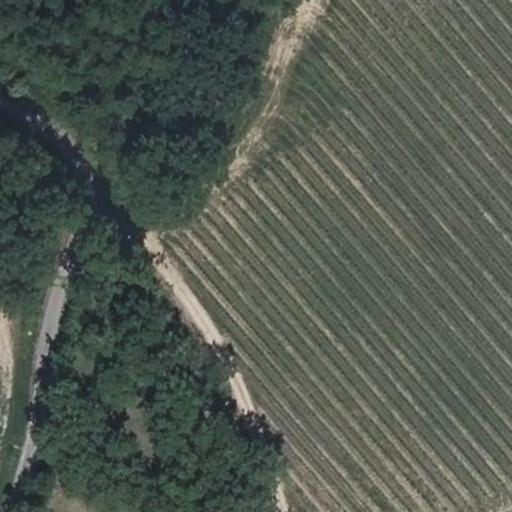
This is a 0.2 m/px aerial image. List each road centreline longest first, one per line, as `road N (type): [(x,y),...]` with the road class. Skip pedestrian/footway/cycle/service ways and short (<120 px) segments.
road 1 (track): [(282,511),(203,313),(50,122),(0,102)]
road 2 (unclassified): [(13,511),(51,391),(57,314),(32,201),(0,140)]
